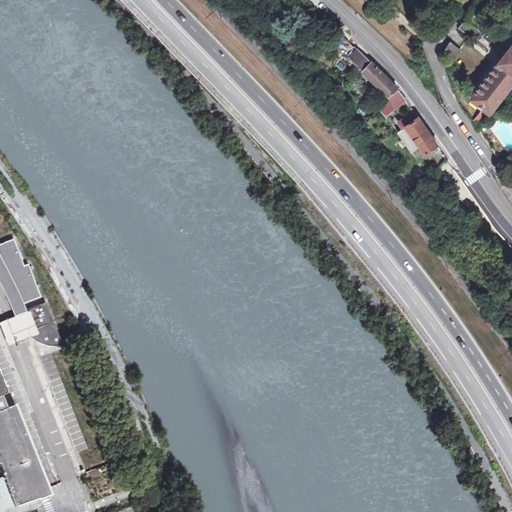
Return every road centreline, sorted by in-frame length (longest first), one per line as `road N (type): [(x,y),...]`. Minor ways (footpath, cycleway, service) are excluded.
road 1 (trunk): [(137,0),(363,247),(444,348),(511,459)]
road 2 (trunk): [(511,417),(428,289),(370,219),(165,0)]
road 3 (tertiary): [(324,0),(401,77),(511,225)]
road 4 (residential): [(511,191),(453,108),(433,54),(470,0)]
